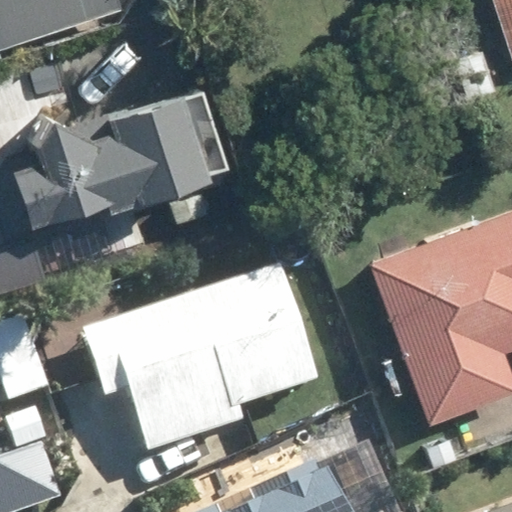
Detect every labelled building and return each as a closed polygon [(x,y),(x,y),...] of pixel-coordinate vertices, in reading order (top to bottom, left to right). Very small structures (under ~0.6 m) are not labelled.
[(0,0),(0,49),(118,10),(114,0),(0,0)] [(511,0),(489,0),(507,55),(511,53),(511,0)] [(487,86),(476,46),(446,54),(457,95),(487,86)] [(38,115),(21,139),(25,149),(0,157),(0,235),(28,228),(26,219),(88,198),(92,207),(196,173),(194,167),(212,161),(188,87),(165,94),(163,88),(57,122),(38,115)] [(171,220),(202,210),(196,189),(164,199),(171,220)] [(511,211),(370,266),(429,423),(511,390),(511,373),(504,353),(511,349),(511,211)] [(100,395),(123,388),(140,437),(234,406),(314,378),(276,264),(80,331),(100,395)] [(12,313),(0,317),(0,401),(39,387),(12,313)] [(448,440),(426,449),(433,468),(455,459),(448,440)] [(0,511),(21,511),(53,502),(35,445),(2,455),(0,447),(0,511)] [(333,511),(309,459),(248,487),(253,499),(227,511),(212,511),(209,506),(196,511),(333,511)]
